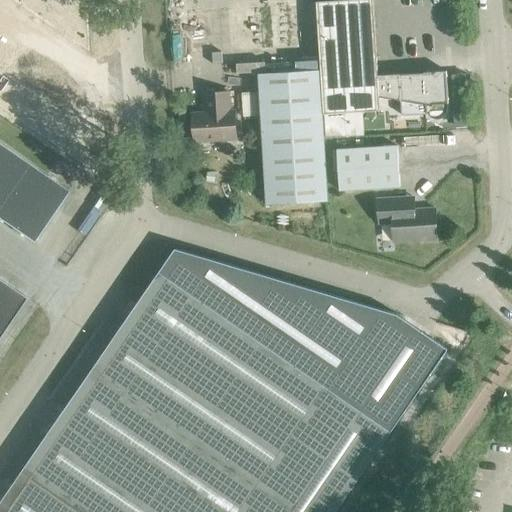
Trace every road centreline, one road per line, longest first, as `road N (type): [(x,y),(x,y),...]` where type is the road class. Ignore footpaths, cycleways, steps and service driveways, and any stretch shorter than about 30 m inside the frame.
road 1 (unclassified): [(140,222),(382,289),(429,295),(472,271),(504,230),(489,0)]
road 2 (unclassified): [(0,436),(140,222)]
road 3 (unclassified): [(140,222),(133,0)]
